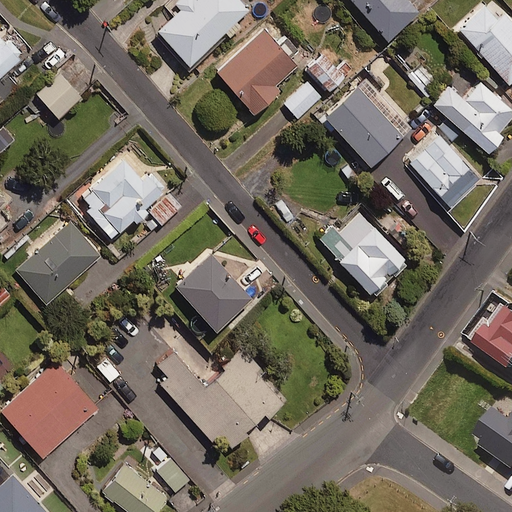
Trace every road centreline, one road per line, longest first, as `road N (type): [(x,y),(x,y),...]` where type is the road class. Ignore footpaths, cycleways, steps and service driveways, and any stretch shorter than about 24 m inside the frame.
road 1 (residential): [(398,372),(359,342),(55,0)]
road 2 (residential): [(511,207),(398,372)]
road 3 (residential): [(354,423),(486,511)]
road 4 (residential): [(354,423),(245,511)]
